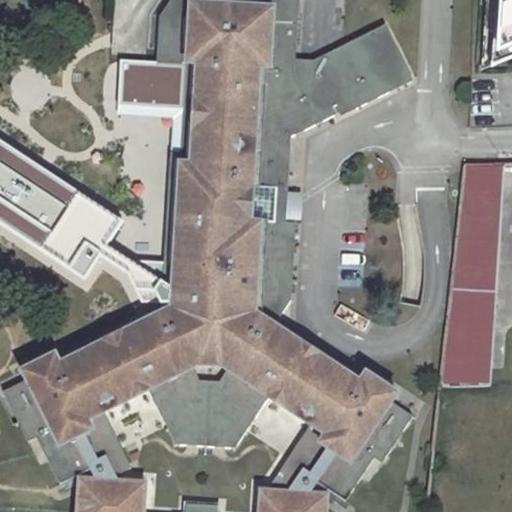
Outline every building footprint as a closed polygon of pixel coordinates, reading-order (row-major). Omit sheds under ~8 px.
[(256,313),(280,328),(296,303),(301,226),(288,225),(293,140),(342,115),(340,109),(350,104),(355,113),(415,83),(387,27),(345,49),(316,63),(297,62),(300,0),(170,0),(159,16),(156,62),(177,63),(180,1),(272,5),(268,71),(255,71),(247,221),(261,220),(256,313)] [(511,0),(483,0),(483,22),(493,49),(496,48),(511,41),(511,0)] [(365,385),(256,313),(261,220),(247,221),(255,71),(268,71),(272,5),(180,1),(177,63),(186,63),(181,152),(171,152),(163,282),(173,282),(172,307),(61,366),(56,356),(24,374),(29,383),(5,396),(32,445),(40,441),(65,486),(95,470),(102,483),(104,486),(125,474),(136,468),(107,414),(151,390),(180,444),(239,448),(273,397),(315,425),(280,477),(310,498),(311,497),(320,484),(349,503),(378,460),(386,466),(417,421),(395,406),(401,397),(371,377),(365,385)] [(511,41),(496,48),(495,60),(511,53),(511,41)] [(80,58),(46,73),(55,94),(89,79),(80,58)] [(342,115),(344,118),(355,113),(350,104),(340,109),(342,115)] [(123,220),(0,137),(0,222),(85,278),(102,252),(172,307),(173,282),(109,243),(123,220)] [(477,166),(478,147),(467,146),(456,236),(451,288),(496,293),(504,217),(496,216),(502,165),(477,166)] [(504,217),(510,165),(502,165),(496,216),(504,217)] [(321,511),(323,497),(311,497),(310,498),(280,477),(271,490),(265,490),(263,511),(218,511),(219,507),(192,506),(191,511),(147,511),(149,483),(128,482),(125,474),(104,486),(102,483),(88,483),(87,500),(80,500),(79,511),(321,511)]
